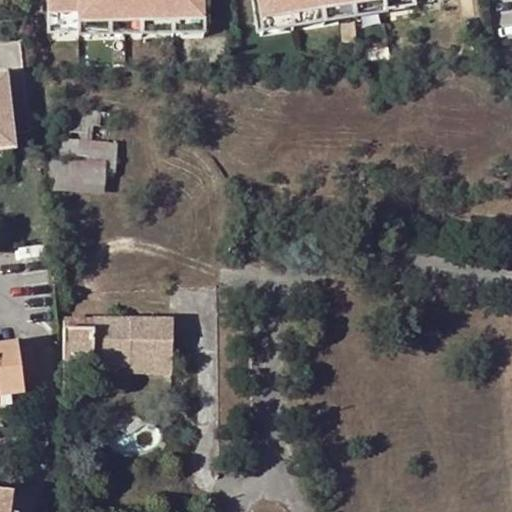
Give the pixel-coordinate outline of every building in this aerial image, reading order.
[(46,0),(47,17),(77,16),(77,26),(200,25),(199,0),(46,0)] [(255,0),(259,23),(382,4),(381,0),(255,0)] [(381,0),(382,4),(259,23),(261,31),(413,7),(411,0),(381,0)] [(77,16),(47,17),(47,35),(200,33),(200,25),(77,26),(77,16)] [(0,154),(13,153),(4,82),(0,82),(0,154)] [(53,142),(51,160),(106,164),(105,174),(115,175),(118,128),(112,128),(113,115),(63,111),(61,141),(61,142),(53,142)] [(44,160),(48,193),(103,198),(105,174),(106,164),(51,160),(44,160)] [(63,324),(62,360),(93,361),(93,367),(121,367),(125,367),(124,363),(171,364),(171,323),(92,322),(92,324),(63,324)] [(0,399),(10,398),(40,394),(32,345),(0,349),(0,399)] [(170,376),(171,364),(124,363),(125,367),(121,367),(121,375),(170,376)] [(0,399),(0,410),(12,409),(10,398),(0,399)] [(0,511),(11,511),(13,498),(0,496),(0,511)]
